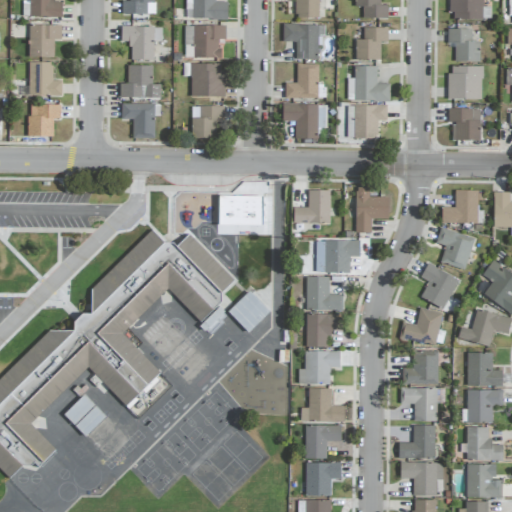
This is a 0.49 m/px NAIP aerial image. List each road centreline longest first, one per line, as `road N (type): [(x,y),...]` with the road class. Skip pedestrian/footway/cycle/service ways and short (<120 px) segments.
road 1 (residential): [(370,511),(377,316),(419,202),(420,0)]
road 2 (residential): [(511,165),(0,161)]
road 3 (residential): [(257,163),(258,0)]
road 4 (residential): [(93,162),(94,0)]
